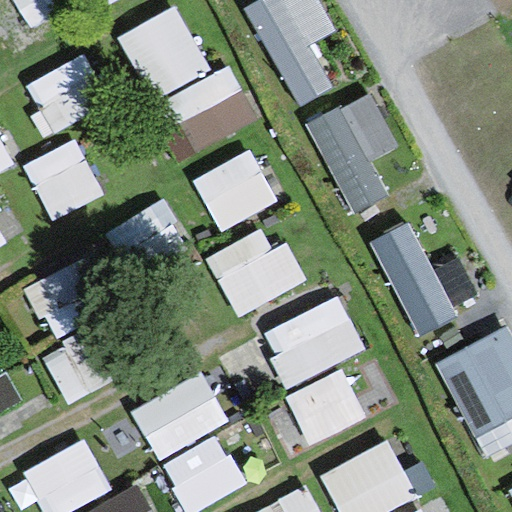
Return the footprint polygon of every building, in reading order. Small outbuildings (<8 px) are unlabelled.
[(334,88),(311,41),(338,28),(324,0),(251,0),(250,1),(299,105),(334,88)] [(182,4),(122,32),(153,96),(212,68),(182,4)] [(511,70),(487,25),(433,55),(462,106),(511,77),(511,70)] [(29,82),(55,131),(113,100),(86,51),(29,82)] [(178,89),(203,142),(259,116),(234,63),(178,89)] [(395,196),(375,158),(401,145),(371,87),(311,117),(360,213),(395,196)] [(0,120),(0,171),(18,164),(0,120)] [(28,159),(55,217),(107,192),(81,135),(28,159)] [(195,177),(226,228),(281,194),(250,144),(195,177)] [(173,200),(111,219),(127,271),(189,252),(173,200)] [(0,215),(0,245),(13,237),(0,215)] [(417,339),(460,322),(417,215),(374,232),(417,339)] [(210,253),(242,314),(306,280),(274,220),(210,253)] [(84,261),(33,274),(49,332),(99,318),(84,261)] [(290,386),(369,348),(342,292),(264,330),(290,386)] [(490,456),(511,443),(511,330),(508,323),(438,362),(490,456)] [(52,345),(62,395),(101,387),(91,338),(52,345)] [(312,442),(370,415),(346,365),(288,392),(312,442)] [(137,403),(155,453),(230,427),(212,376),(137,403)] [(168,465),(195,506),(241,476),(214,435),(168,465)] [(395,437),(324,470),(343,511),(387,511),(422,496),(395,437)] [(84,439),(28,472),(51,511),(61,511),(110,483),(84,439)] [(157,511),(151,486),(74,506),(75,511),(157,511)] [(325,511),(316,487),(246,511),(325,511)] [(428,511),(423,503),(406,511),(428,511)]
